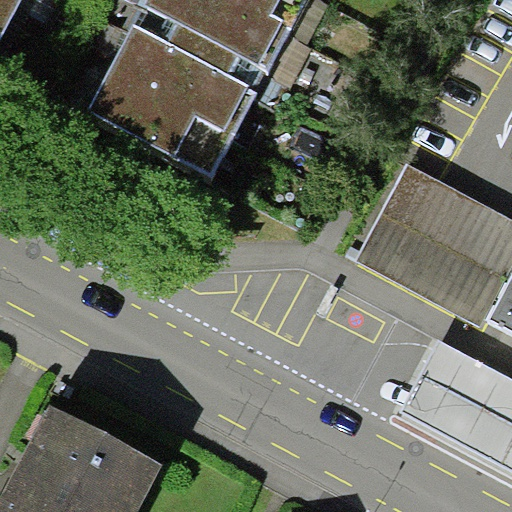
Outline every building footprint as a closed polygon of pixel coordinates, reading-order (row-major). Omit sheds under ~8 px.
[(0,0),(0,60),(14,33),(20,23),(31,0),(0,0)] [(155,0),(151,9),(144,23),(116,74),(111,85),(88,128),(210,191),(310,0),(155,0)] [(359,257),(486,325),(511,275),(511,221),(407,166),(359,257)] [(511,275),(486,325),(511,337),(511,275)] [(511,388),(439,350),(403,418),(511,475),(511,388)] [(138,511),(157,476),(45,418),(0,505),(0,511),(138,511)]
